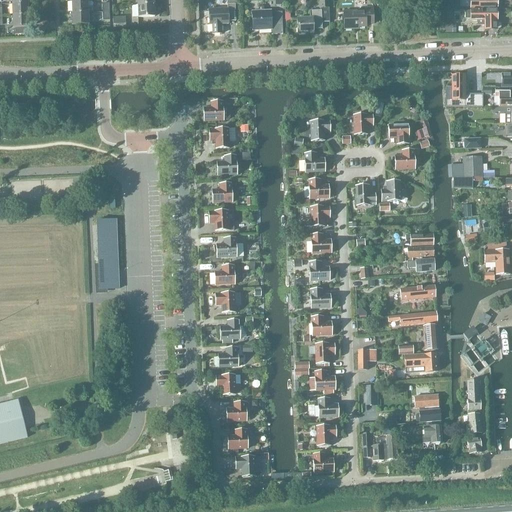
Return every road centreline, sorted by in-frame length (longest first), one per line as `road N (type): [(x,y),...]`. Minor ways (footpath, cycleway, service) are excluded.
road 1 (residential): [(178,65),(511,50)]
road 2 (unclassified): [(193,397),(151,401),(139,138)]
road 3 (residential): [(353,480),(340,182)]
road 4 (unclassified): [(193,397),(181,136)]
road 5 (unclassified): [(353,480),(224,485),(213,412),(193,397)]
road 6 (unclassified): [(484,475),(353,480)]
